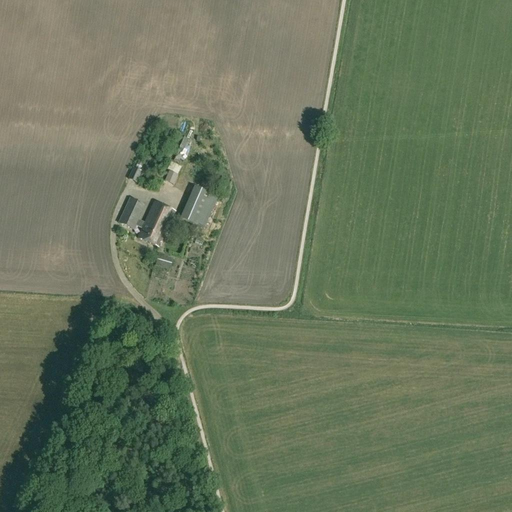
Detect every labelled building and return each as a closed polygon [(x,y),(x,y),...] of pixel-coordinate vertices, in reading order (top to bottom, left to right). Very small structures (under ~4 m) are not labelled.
[(184,149),(179,159),(186,162),(191,153),(184,149)] [(128,180),(136,184),(141,172),(134,168),(128,180)] [(205,230),(218,198),(195,188),(181,220),(205,230)] [(136,225),(140,226),(141,223),(137,221),(144,206),(130,200),(120,225),(133,231),(136,225)] [(145,225),(141,223),(140,226),(144,228),(138,239),(159,249),(175,212),(154,203),(145,225)] [(156,267),(171,271),(174,259),(160,255),(156,267)]
